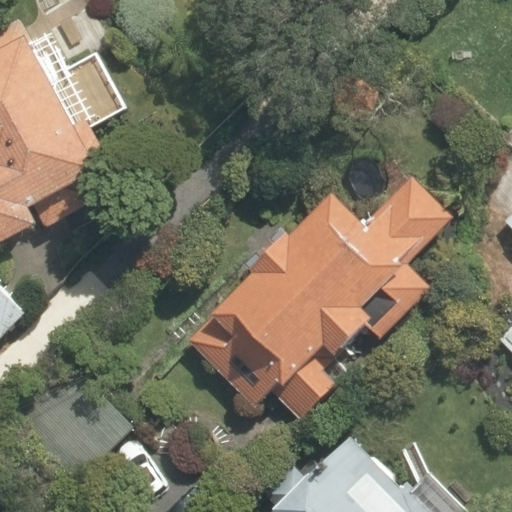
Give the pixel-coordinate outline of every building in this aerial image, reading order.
[(0,251),(47,229),(34,202),(114,162),(40,10),(0,29),(0,251)] [(358,208),(273,254),(186,341),(256,416),(279,394),(306,422),(347,381),(329,363),(361,332),(379,351),(439,292),(412,264),(467,211),(412,155),(358,208)] [(511,189),(491,213),(511,232),(511,375),(505,383),(511,389),(511,189)] [(0,333),(25,307),(0,282),(0,333)] [(460,511),(350,410),(255,511),(460,511)]
